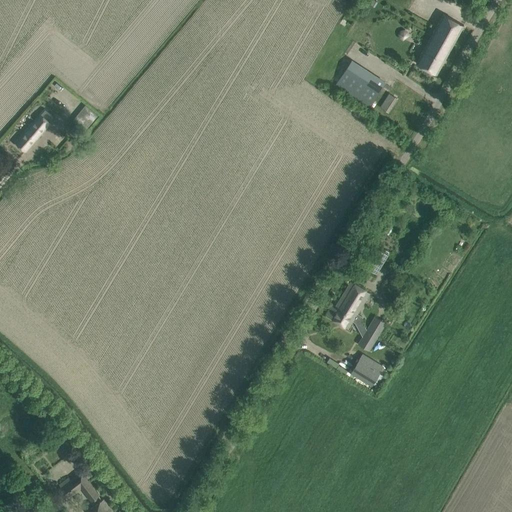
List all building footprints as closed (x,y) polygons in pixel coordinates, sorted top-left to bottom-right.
[(444,14),(417,63),(437,74),(464,25),(444,14)] [(352,59),(335,85),(370,107),(386,82),(352,59)] [(389,94),(381,107),(388,112),(397,98),(389,94)] [(85,105),(73,120),(86,131),(99,116),(85,105)] [(51,123),(40,113),(15,142),(26,152),(51,123)] [(376,275),(388,255),(373,246),(361,265),(376,275)] [(326,315),(347,328),(369,292),(351,281),(335,306),(333,305),(326,315)] [(375,317),(366,330),(378,337),(386,324),(375,317)] [(357,343),(369,351),(378,337),(366,330),(357,343)] [(359,358),(351,372),(372,385),(380,371),(359,358)] [(54,444),(63,456),(70,451),(61,439),(54,444)] [(80,484),(93,500),(100,494),(81,471),(87,479),(80,484)] [(59,485),(65,493),(70,489),(71,490),(72,489),(71,488),(74,485),(68,477),(59,485)] [(112,511),(103,500),(88,511),(87,511),(112,511)]
